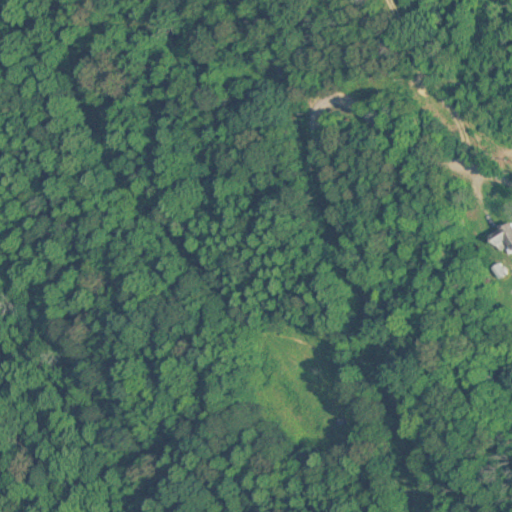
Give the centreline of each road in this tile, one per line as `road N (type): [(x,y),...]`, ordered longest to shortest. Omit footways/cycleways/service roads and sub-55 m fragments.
road 1 (residential): [(436,511),(404,371),(311,152),(308,99)]
road 2 (residential): [(384,0),(486,168),(511,182)]
road 3 (residential): [(308,99),(328,91),(434,162),(486,168)]
